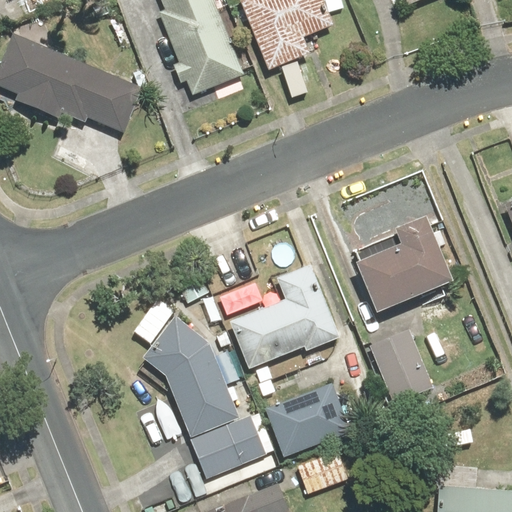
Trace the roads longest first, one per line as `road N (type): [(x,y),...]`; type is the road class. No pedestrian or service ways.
road 1 (residential): [(511,83),(476,88),(0,281)]
road 2 (residential): [(89,511),(0,299)]
